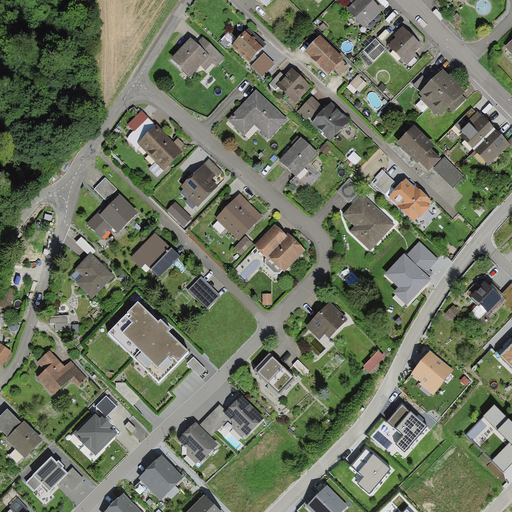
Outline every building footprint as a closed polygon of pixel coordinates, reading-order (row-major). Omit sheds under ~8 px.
[(382,10),(372,0),(356,0),(348,8),(365,26),(382,10)] [(394,34),(396,37),(388,45),(406,65),(417,55),(414,51),(421,45),(403,25),(394,34)] [(265,43),(248,28),(232,46),(249,61),(265,43)] [(197,44),(191,38),(171,57),(190,76),(201,65),(205,70),(212,64),(215,66),(224,57),(204,37),(197,44)] [(345,59),(321,38),(306,55),(329,76),(345,59)] [(375,38),(363,50),(374,61),(386,49),(375,38)] [(264,54),(251,66),(261,77),(274,64),(264,54)] [(311,86),(292,68),(285,76),(280,71),(268,84),(275,90),(279,86),(297,102),(311,86)] [(465,92),(442,70),(419,92),(423,96),(421,98),(436,113),(438,111),(441,114),(448,107),(452,112),(467,98),(463,94),(465,92)] [(287,118),(256,90),(228,120),(245,135),(255,124),(269,138),(287,118)] [(325,107),(312,96),(299,109),(332,140),(352,119),(331,100),(325,107)] [(509,144),(471,108),(461,119),(468,126),(458,136),(488,165),(509,144)] [(179,151),(146,117),(124,139),(136,151),(141,145),(163,167),(179,151)] [(429,172),(442,158),(432,148),(436,145),(414,124),(397,143),(417,163),(418,162),(429,172)] [(318,153),(301,137),(280,160),(297,175),(318,153)] [(444,157),(434,168),(453,187),(464,176),(444,157)] [(220,171),(208,160),(180,189),(190,198),(185,203),(193,211),(219,185),(212,178),(220,171)] [(385,172),(374,184),(385,193),(395,182),(385,172)] [(417,186),(415,187),(406,178),(389,195),(398,204),(396,205),(414,222),(419,217),(420,218),(432,206),(430,205),(434,202),(417,186)] [(116,190),(104,179),(93,191),(105,202),(116,190)] [(359,190),(348,180),(337,192),(348,202),(359,190)] [(394,224),(362,195),(343,215),(354,225),(348,232),(369,251),(394,224)] [(259,216),(239,196),(215,220),(236,240),(259,216)] [(136,214),(120,199),(112,207),(108,204),(86,226),(100,239),(113,226),(119,231),(136,214)] [(181,212),(177,216),(184,224),(189,221),(181,212)] [(303,249),(275,225),(255,248),(283,272),(303,249)] [(180,257),(155,235),(132,259),(143,269),(146,266),(160,278),(180,257)] [(251,243),(246,237),(235,248),(240,253),(251,243)] [(407,255),(405,253),(384,274),(398,287),(394,292),(406,304),(430,279),(428,277),(432,273),(428,269),(438,259),(419,242),(407,255)] [(91,256),(77,270),(84,277),(77,283),(92,298),(113,278),(91,256)] [(220,295),(201,277),(188,290),(206,309),(220,295)] [(500,296),(486,282),(480,288),(476,283),(466,294),(479,306),(481,305),(488,312),(499,300),(502,297),(500,296)] [(511,284),(500,296),(502,297),(499,300),(510,311),(511,308),(511,284)] [(13,291),(2,288),(0,296),(0,307),(9,309),(13,291)] [(349,319),(331,302),(309,325),(321,336),(324,332),(331,338),(349,319)] [(188,352),(139,304),(110,334),(160,381),(188,352)] [(454,305),(444,314),(451,321),(461,313),(454,305)] [(67,325),(67,318),(49,319),(50,326),(56,326),(56,334),(70,333),(70,325),(67,325)] [(511,344),(502,354),(501,355),(511,366),(511,344)] [(0,364),(2,365),(9,353),(0,347),(0,364)] [(384,357),(378,351),(364,367),(370,373),(384,357)] [(430,351),(412,374),(421,381),(418,384),(433,396),(454,370),(444,363),(430,351)] [(49,353),(37,364),(45,373),(39,379),(54,396),(72,380),(78,387),(87,380),(71,362),(63,369),(49,353)] [(295,378),(272,355),(254,374),(276,397),(295,378)] [(241,397),(223,414),(247,438),(265,421),(241,397)] [(403,405),(388,422),(403,435),(394,445),(404,453),(427,427),(419,420),(403,405)] [(511,424),(494,407),(467,435),(503,470),(511,460),(511,424)] [(21,425),(7,412),(0,419),(0,429),(9,437),(5,442),(25,461),(44,440),(24,422),(21,425)] [(115,430),(97,413),(77,434),(96,451),(115,430)] [(219,448),(195,424),(177,441),(201,466),(219,448)] [(391,469),(366,448),(363,452),(351,465),(364,477),(358,484),(370,494),(391,469)] [(472,511),(495,489),(460,454),(417,497),(432,511),(472,511)] [(138,478),(161,500),(183,477),(161,455),(138,478)] [(42,499),(66,475),(50,459),(26,483),(42,499)] [(327,487),(307,507),(311,511),(340,511),(346,506),(339,499),(327,487)] [(104,511),(142,511),(124,493),(104,511)] [(221,511),(205,494),(186,511),(221,511)]
